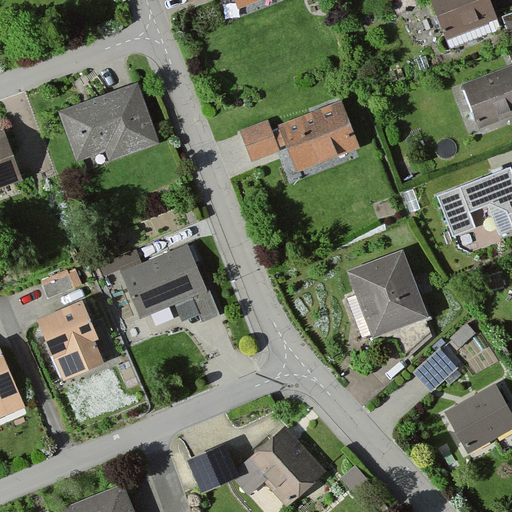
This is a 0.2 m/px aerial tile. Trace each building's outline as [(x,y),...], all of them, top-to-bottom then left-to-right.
[(230,0),(235,12),(266,0),(230,0)] [(484,0),(427,0),(445,43),(494,24),(484,0)] [(511,9),(501,13),(511,52),(511,9)] [(511,73),(510,69),(465,87),(481,130),(511,118),(511,73)] [(156,147),(135,87),(58,114),(75,163),(104,152),(108,164),(156,147)] [(338,105),(278,129),(296,173),(356,150),(338,105)] [(264,125),(241,134),(252,163),(275,154),(264,125)] [(3,133),(0,134),(0,186),(19,180),(3,133)] [(511,175),(509,169),(438,196),(453,237),(475,229),(469,212),(491,204),(507,211),(511,225),(511,175)] [(183,245),(119,274),(140,319),(173,304),(181,321),(197,314),(201,322),(217,315),(204,286),(202,287),(183,245)] [(399,253),(346,273),(370,338),(424,318),(399,253)] [(79,303),(37,320),(61,380),(100,364),(90,339),(93,337),(79,303)] [(415,369),(432,388),(462,362),(445,342),(415,369)] [(0,416),(21,408),(0,359),(0,416)] [(511,427),(511,423),(492,388),(443,415),(464,454),(511,427)] [(323,471),(283,428),(235,473),(230,477),(231,478),(246,494),(262,480),(286,506),(290,502),(318,476),(323,471)] [(223,445),(188,460),(201,492),(231,478),(230,477),(235,473),(223,445)] [(310,511),(332,491),(318,476),(290,502),(298,511),(310,511)] [(129,511),(121,488),(60,511),(129,511)]
